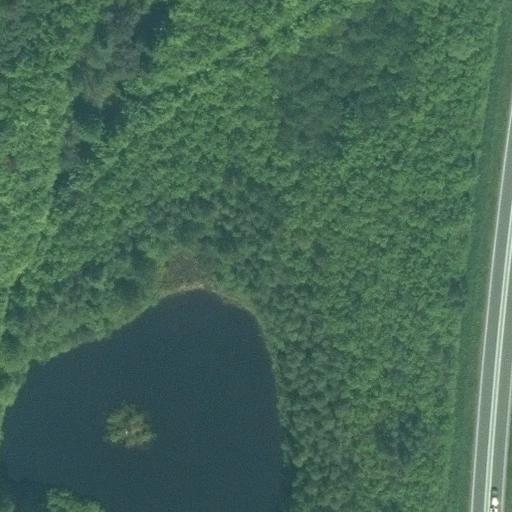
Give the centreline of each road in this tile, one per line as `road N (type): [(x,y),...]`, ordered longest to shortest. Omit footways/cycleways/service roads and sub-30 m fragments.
road 1 (track): [(0,352),(22,255),(80,150),(163,74),(298,0)]
road 2 (trunk): [(486,511),(511,217)]
